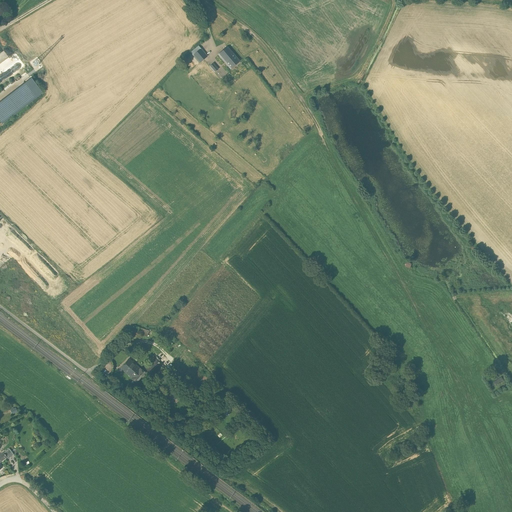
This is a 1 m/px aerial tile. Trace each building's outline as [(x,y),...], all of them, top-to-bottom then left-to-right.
[(239,61),(227,47),(218,54),(230,69),(239,61)] [(201,48),(193,55),(199,63),(203,60),(208,56),(201,48)] [(1,53),(0,53),(0,81),(20,68),(14,59),(8,62),(1,53)] [(214,72),(218,68),(213,62),(209,66),(214,72)] [(43,93),(31,78),(0,102),(0,121),(2,124),(43,93)] [(140,369),(129,359),(121,368),(132,378),(131,378),(136,383),(145,373),(140,368),(140,369)] [(500,375),(490,381),(493,386),(503,380),(500,375)] [(9,448),(4,452),(8,458),(14,454),(9,448)]
